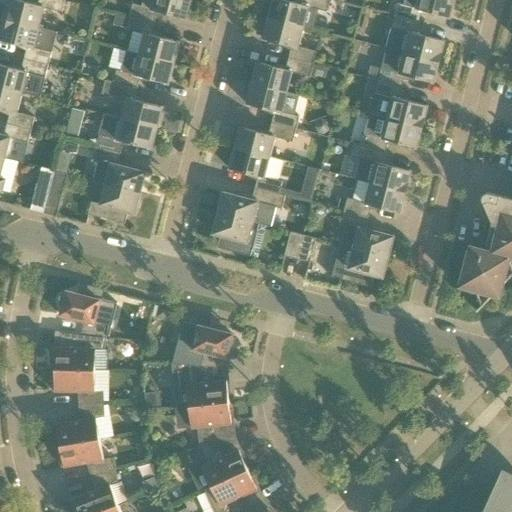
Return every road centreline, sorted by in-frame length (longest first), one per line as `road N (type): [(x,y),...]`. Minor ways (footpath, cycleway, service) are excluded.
road 1 (residential): [(413,330),(499,0)]
road 2 (residential): [(38,511),(24,467),(16,363),(37,239)]
road 3 (residential): [(161,265),(235,0)]
road 4 (residential): [(329,511),(300,481),(271,412),(273,356),(287,303)]
road 5 (residential): [(351,511),(461,397)]
road 6 (residential): [(287,303),(201,291),(161,265)]
road 7 (residential): [(413,330),(287,303)]
road 8 (residential): [(161,265),(37,239)]
